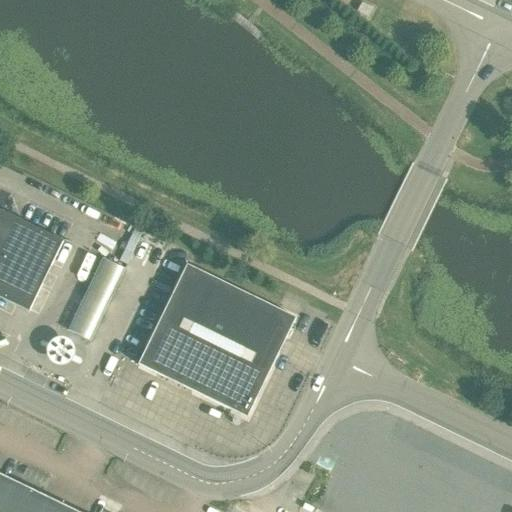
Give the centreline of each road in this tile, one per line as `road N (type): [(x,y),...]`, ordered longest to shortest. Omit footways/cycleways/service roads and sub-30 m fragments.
road 1 (unclassified): [(336,361),(275,463),(228,483),(204,483),(0,384)]
road 2 (unclassified): [(392,243),(494,25)]
road 3 (unclassified): [(511,449),(336,361)]
road 4 (unclassified): [(392,243),(336,361)]
